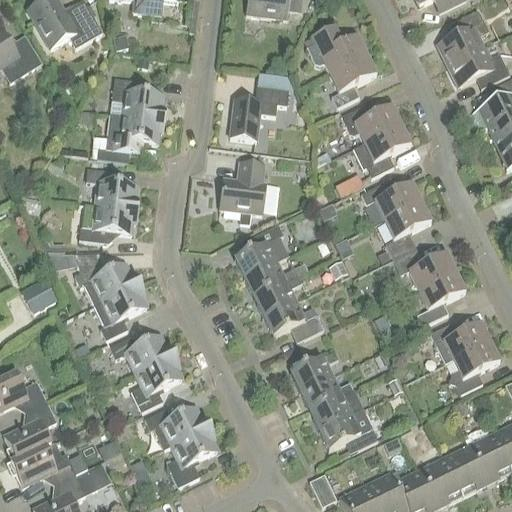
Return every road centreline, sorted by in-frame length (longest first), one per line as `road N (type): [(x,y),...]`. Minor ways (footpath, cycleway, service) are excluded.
road 1 (residential): [(271,489),(188,322),(171,260),(170,211),(216,0)]
road 2 (residential): [(375,0),(433,113),(459,202),(511,301)]
